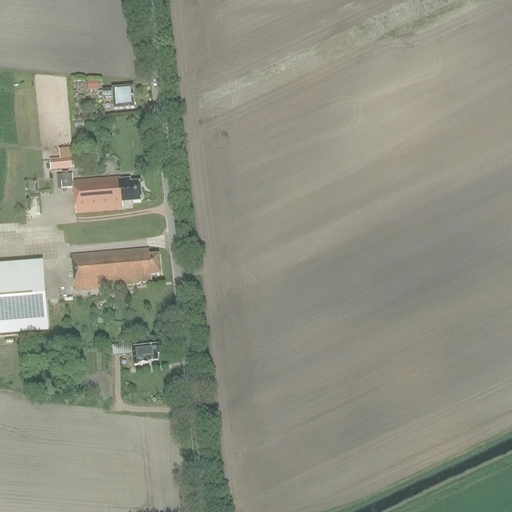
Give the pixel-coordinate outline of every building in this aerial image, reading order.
[(87,83),(87,91),(100,90),(99,83),(87,83)] [(113,97),(114,110),(135,108),(133,88),(113,89),(113,90),(103,91),(103,92),(103,97),(104,98),(113,97)] [(50,159),(51,171),(74,169),(73,157),(50,159)] [(73,177),(61,178),(62,190),(73,189),(76,215),(123,211),(123,204),(142,202),(140,183),(131,184),(131,180),(120,181),(120,178),(73,183),(73,177)] [(141,285),(141,284),(152,283),(152,277),(161,276),(159,256),(150,257),(149,250),(72,257),(74,285),(77,292),(121,288),(135,287),(135,286),(141,285)] [(44,272),(0,275),(0,336),(49,332),(44,272)] [(131,355),(130,344),(120,345),(121,356),(131,355)] [(149,366),(149,363),(158,362),(157,355),(160,355),(159,347),(157,347),(157,346),(133,349),(135,367),(149,366)]
